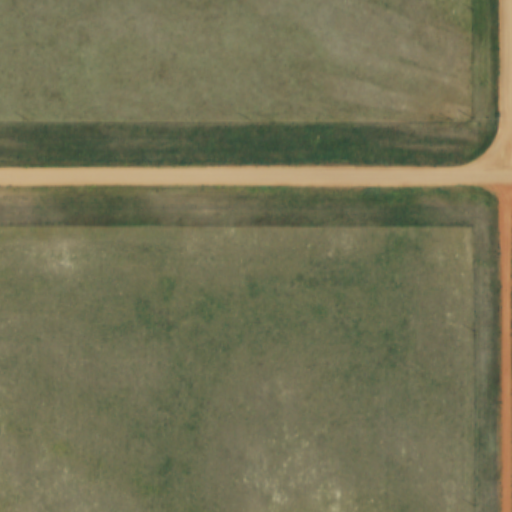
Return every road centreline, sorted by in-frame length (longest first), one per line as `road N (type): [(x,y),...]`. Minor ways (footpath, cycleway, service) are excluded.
road 1 (residential): [(0,180),(511,178)]
road 2 (track): [(509,179),(504,511)]
road 3 (residential): [(509,0),(509,179)]
